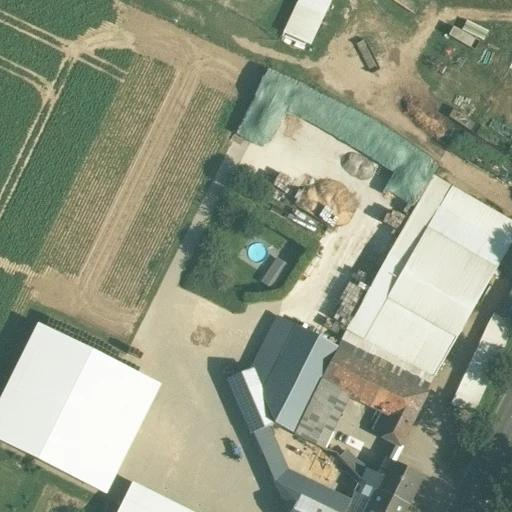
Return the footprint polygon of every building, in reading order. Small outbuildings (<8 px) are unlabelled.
[(311,45),(330,0),(297,0),(283,33),(311,45)] [(338,131),(347,102),(265,75),(256,104),(338,131)] [(338,349),(337,351),(424,394),(432,378),(433,379),(511,241),(511,227),(431,181),(388,257),(338,349)] [(273,287),(286,264),(274,257),(261,281),(273,287)] [(511,270),(454,406),(477,416),(511,335),(511,270)] [(196,296),(183,322),(220,341),(234,315),(196,296)] [(170,322),(144,314),(130,356),(156,364),(170,322)] [(278,318),(251,371),(262,397),(297,328),(278,318)] [(297,328),(262,397),(251,371),(228,381),(252,435),(273,426),(293,435),(302,418),(321,382),(337,351),(338,349),(297,328)] [(0,443),(82,486),(137,379),(41,330),(0,408),(0,443)] [(424,394),(337,351),(321,382),(349,396),(380,412),(391,417),(381,436),(380,439),(398,449),(426,395),(424,394)] [(349,396),(321,382),(302,418),(332,433),(349,396)] [(380,412),(371,431),(381,436),(391,417),(380,412)] [(332,433),(302,418),(293,435),(323,450),(332,433)] [(421,478),(389,462),(381,479),(375,491),(407,507),(421,478)] [(381,479),(365,471),(360,481),(365,487),(375,491),(381,479)] [(375,491),(365,487),(360,481),(359,480),(352,493),(369,502),(375,491)] [(333,511),(280,486),(275,488),(284,511),(333,511)] [(369,502),(366,510),(365,511),(404,511),(407,507),(375,491),(369,502)] [(144,511),(124,502),(118,511),(144,511)]
